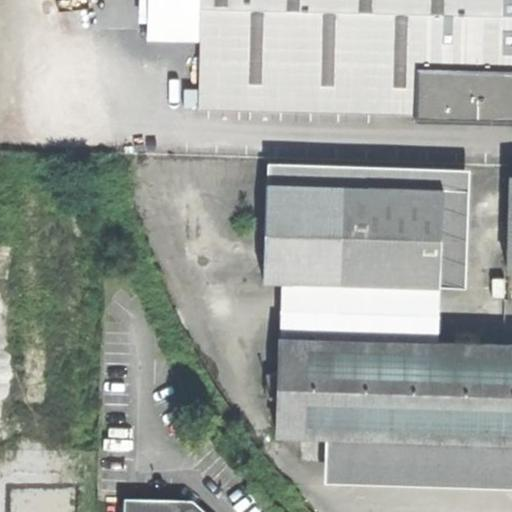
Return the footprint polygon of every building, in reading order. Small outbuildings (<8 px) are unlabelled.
[(412,112),(511,113),(511,0),(195,0),(194,104),(412,109),(412,112)] [(502,263),(511,263),(511,166),(505,166),(502,263)] [(279,280),(437,281),(438,185),(189,182),(189,279),(279,280)] [(279,280),(278,339),(437,341),(437,281),(279,280)] [(325,462),(400,464),(401,439),(511,440),(511,342),(437,341),(278,339),(278,375),(264,375),(264,400),(277,400),(276,435),(301,436),(300,462),(325,462)] [(511,487),(511,440),(401,439),(400,464),(325,462),(325,483),(511,487)] [(203,511),(194,503),(120,504),(120,511),(203,511)]
